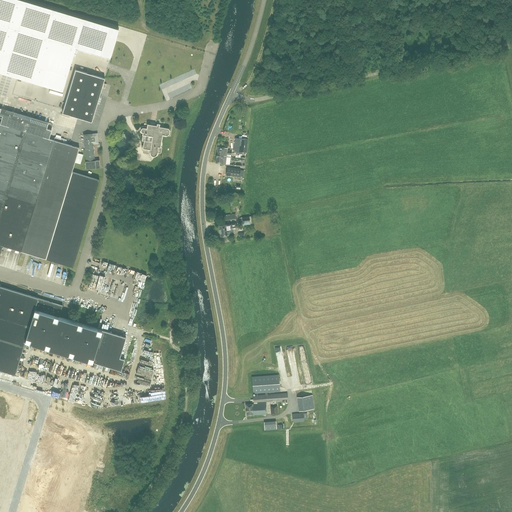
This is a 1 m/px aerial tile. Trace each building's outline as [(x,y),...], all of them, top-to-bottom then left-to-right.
[(20,0),(0,0),(0,73),(62,92),(75,48),(110,58),(119,29),(84,19),(20,0)] [(75,69),(62,113),(92,122),(105,78),(75,69)] [(0,254),(2,246),(73,268),(74,267),(73,267),(99,180),(72,172),(75,162),(80,164),(83,154),(78,153),(79,148),(63,143),(64,139),(61,138),(61,139),(55,137),(54,140),(49,139),(51,130),(47,129),(48,122),(0,107),(0,254)] [(155,156),(156,155),(157,154),(157,153),(158,147),(160,147),(162,135),(167,136),(169,134),(170,130),(168,128),(159,127),(159,125),(159,124),(157,124),(157,126),(147,124),(147,128),(143,128),(142,128),(141,128),(141,129),(141,130),(141,131),(141,132),(142,132),(142,133),(143,133),(142,135),(141,140),(144,140),(143,148),(150,150),(150,152),(150,153),(150,154),(151,155),(152,156),(153,156),(154,156),(155,156)] [(86,163),(86,169),(100,168),(99,160),(95,160),(93,144),(98,144),(98,133),(83,134),(86,163)] [(244,139),(235,138),(234,151),(243,152),(244,139)] [(216,155),(227,156),(224,156),(224,153),(226,153),(226,151),(224,151),(225,148),(217,147),(216,155)] [(227,156),(216,155),(215,163),(223,164),(226,164),(227,156)] [(226,175),(239,177),(239,176),(243,176),(244,170),(240,170),(240,168),(227,167),(226,175)] [(239,197),(228,197),(229,205),(232,205),(232,200),(239,200),(239,197)] [(221,236),(229,235),(228,230),(237,228),(236,223),(219,226),(221,236)] [(120,273),(124,274),(124,272),(128,273),(130,267),(122,265),(120,273)] [(124,281),(131,283),(132,280),(135,281),(138,269),(131,267),(128,278),(125,277),(124,281)] [(109,293),(114,277),(106,274),(105,278),(108,279),(104,291),(109,293)] [(0,370),(15,375),(25,341),(121,370),(125,359),(120,357),(126,337),(59,316),(63,305),(0,285),(0,370)] [(145,343),(156,345),(157,338),(147,336),(145,343)] [(40,351),(37,364),(43,365),(45,352),(40,351)] [(64,373),(72,374),(73,368),(70,367),(71,363),(66,362),(64,373)] [(155,373),(157,365),(151,364),(151,366),(146,365),(145,367),(142,367),(140,378),(142,379),(141,381),(158,385),(159,378),(158,377),(158,374),(155,373)] [(90,379),(94,367),(87,365),(83,377),(90,379)] [(288,393),(268,394),(267,393),(280,392),(279,375),(252,376),(253,394),(256,393),(256,395),(253,395),(254,403),(288,400),(288,393)] [(314,409),(312,395),(297,397),(299,411),(314,409)] [(253,415),(267,414),(266,403),(252,404),(246,405),(247,415),(253,415)] [(292,414),(293,423),(304,422),(304,413),(292,414)] [(0,491),(20,426),(0,420),(0,491)] [(280,420),(268,420),(268,429),(280,428),(280,420)]
